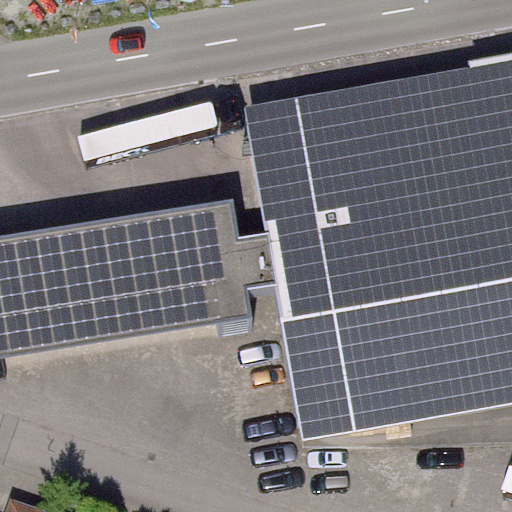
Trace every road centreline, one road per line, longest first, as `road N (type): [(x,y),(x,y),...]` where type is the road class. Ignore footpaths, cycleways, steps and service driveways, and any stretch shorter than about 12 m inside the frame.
road 1 (secondary): [(480,0),(0,84)]
road 2 (residential): [(0,442),(203,511)]
